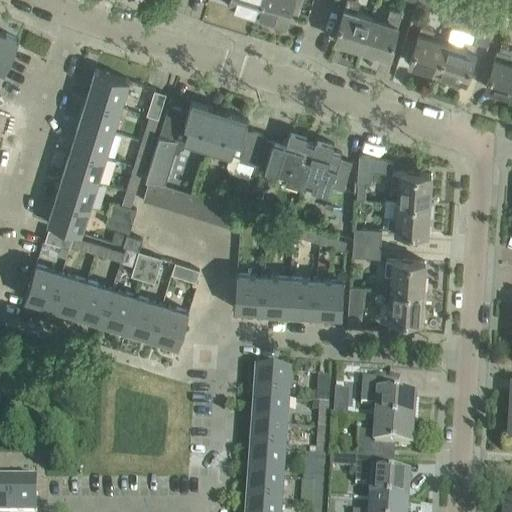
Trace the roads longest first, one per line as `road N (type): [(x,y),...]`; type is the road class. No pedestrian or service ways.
road 1 (residential): [(0,261),(77,16)]
road 2 (residential): [(469,353),(225,339)]
road 3 (residential): [(482,146),(297,85)]
road 4 (residential): [(217,506),(45,506)]
road 5 (residential): [(217,506),(225,339)]
road 6 (residential): [(297,85),(169,45)]
road 7 (residential): [(474,274),(482,146)]
road 8 (residential): [(460,474),(469,353)]
